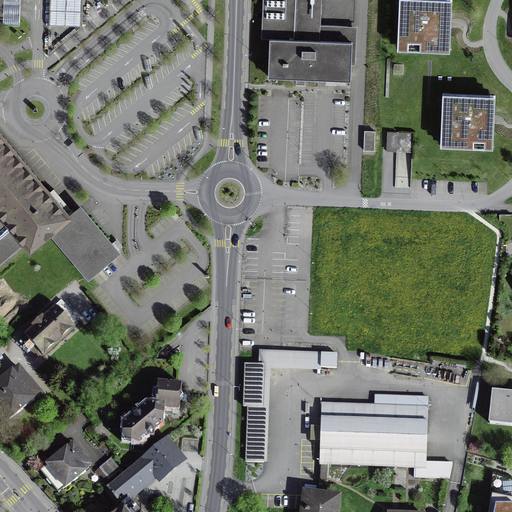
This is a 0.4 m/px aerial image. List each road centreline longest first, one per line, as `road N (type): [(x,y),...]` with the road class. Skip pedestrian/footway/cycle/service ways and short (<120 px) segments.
road 1 (secondary): [(228,216),(211,511)]
road 2 (secondary): [(235,0),(230,168)]
road 3 (residential): [(254,194),(405,204)]
